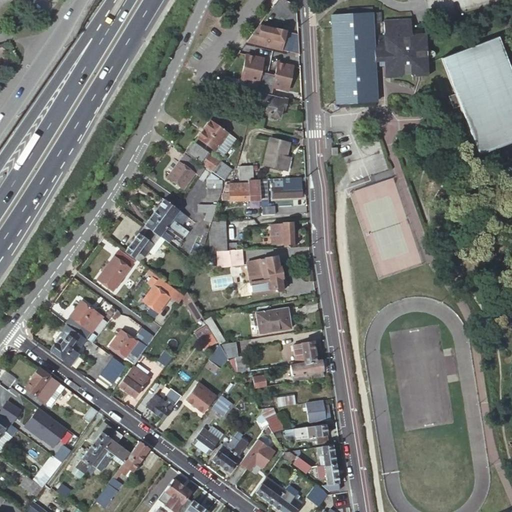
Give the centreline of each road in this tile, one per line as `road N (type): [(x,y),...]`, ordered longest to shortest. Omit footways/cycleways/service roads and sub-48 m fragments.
road 1 (secondary): [(3,329),(104,189),(200,0)]
road 2 (tertiary): [(315,160),(319,239),(362,511)]
road 3 (residential): [(252,511),(3,329)]
road 4 (trunk): [(0,248),(153,0)]
road 5 (trunk): [(119,10),(0,201)]
road 6 (trunk): [(119,10),(89,31),(0,162)]
road 7 (tertiary): [(315,160),(306,0)]
road 8 (secondary): [(81,0),(0,121)]
